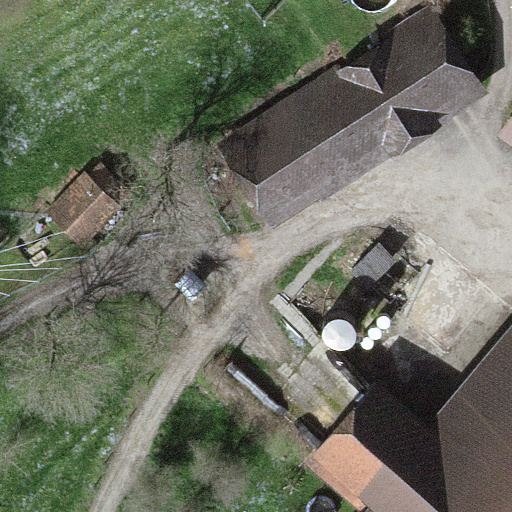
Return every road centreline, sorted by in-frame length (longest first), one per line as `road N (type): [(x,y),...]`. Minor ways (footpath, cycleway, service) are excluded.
road 1 (track): [(104,511),(170,382),(209,329),(259,267),(322,218),(356,203),(432,200),(511,224)]
road 2 (track): [(0,322),(70,281),(153,252),(277,250)]
